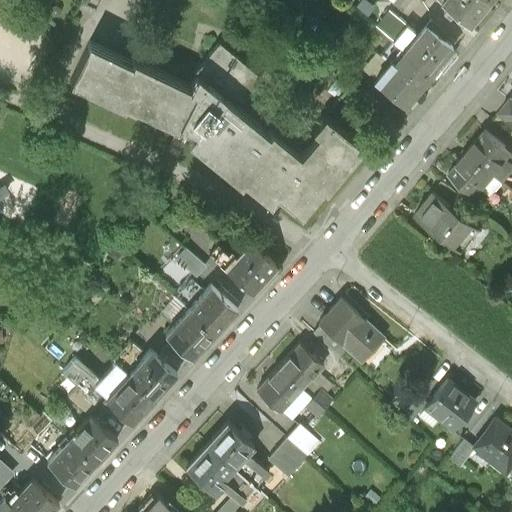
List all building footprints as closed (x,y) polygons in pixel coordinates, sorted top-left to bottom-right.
[(469,25),(490,0),(489,0),(440,0),(469,25)] [(375,26),(393,40),(430,71),(452,45),(442,37),(447,32),(431,19),(418,35),(389,11),(375,26)] [(196,74),(189,87),(134,60),(131,64),(90,43),(87,49),(86,48),(70,81),(124,108),(126,105),(178,130),(182,124),(188,127),(196,131),(189,140),(240,184),(243,181),(269,203),(273,198),(275,199),(278,195),(301,215),(324,188),(326,190),(363,147),(324,114),(312,128),(318,134),(301,154),(271,130),(268,133),(229,99),(233,94),(242,101),(262,77),(219,40),(205,56),(206,58),(194,73),(196,74)] [(403,103),(430,71),(393,40),(381,54),(388,61),(374,78),(403,103)] [(327,95),(334,95),(340,94),(343,88),(342,82),(337,78),(331,77),(326,79),(323,84),(324,90),(327,95)] [(511,97),(500,109),(511,118),(511,97)] [(511,134),(511,118),(500,109),(492,118),(511,134)] [(485,126),(467,148),(494,170),(507,155),(511,148),(485,126)] [(481,185),(494,170),(467,148),(449,169),(476,192),(481,185)] [(503,178),(511,168),(511,159),(507,155),(494,170),(503,178)] [(494,170),(481,185),(487,190),(495,188),(503,178),(494,170)] [(463,196),(441,178),(434,187),(456,205),(463,196)] [(434,187),(414,211),(458,246),(477,222),(456,205),(434,187)] [(235,253),(224,266),(251,291),(276,263),(249,238),(235,253)] [(209,253),(224,266),(235,253),(231,249),(228,253),(217,244),(209,253)] [(185,247),(176,258),(195,275),(205,265),(185,247)] [(175,297),(186,308),(203,289),(191,278),(175,297)] [(203,289),(186,308),(213,332),(237,307),(209,282),(203,289)] [(191,357),(213,332),(186,308),(175,297),(161,311),(174,322),(164,332),(191,357)] [(339,300),(316,325),(318,327),(345,351),(359,364),(382,338),(339,300)] [(338,359),(345,351),(318,327),(311,334),(338,359)] [(52,334),(46,328),(35,339),(42,345),(52,334)] [(300,345),(278,368),(302,389),(318,372),(323,366),(316,360),(321,355),(311,346),(307,351),(300,345)] [(151,349),(128,374),(154,397),(177,372),(151,349)] [(61,373),(76,386),(94,402),(103,393),(94,385),(99,379),(75,358),(61,373)] [(103,393),(107,397),(128,374),(115,362),(99,379),(94,385),(103,393)] [(282,411),(302,389),(278,368),(256,392),(262,398),(258,402),(268,411),(272,407),(279,414),(282,411)] [(334,386),(318,372),(302,389),(311,398),(318,391),(324,396),(334,386)] [(132,421),(154,397),(128,374),(107,397),(106,398),(132,421)] [(421,406),(450,430),(473,402),(444,378),(424,402),(421,406)] [(86,411),(94,402),(76,386),(68,394),(86,411)] [(303,407),(311,398),(302,389),(282,411),(291,420),(303,407)] [(318,391),(311,398),(323,409),(330,402),(324,396),(318,391)] [(406,398),(398,391),(389,402),(398,409),(406,398)] [(409,421),(421,406),(424,402),(415,395),(400,413),(409,421)] [(315,418),(323,409),(311,398),(303,407),(315,418)] [(89,414),(68,438),(95,462),(116,438),(89,414)] [(511,466),(511,431),(495,418),(472,447),(473,448),(506,474),(511,466)] [(226,422),(206,445),(254,489),(268,474),(246,454),(252,447),(226,422)] [(298,426),(285,440),(306,458),(318,444),(298,426)] [(46,428),(32,442),(45,455),(59,441),(46,428)] [(73,486),(95,462),(68,438),(46,461),(73,486)] [(287,479),(306,458),(285,440),(267,460),(287,479)] [(458,467),(473,448),(472,447),(462,440),(447,459),(458,467)] [(239,505),(254,489),(206,445),(184,468),(214,495),(221,488),(232,498),(239,505)] [(0,489),(14,474),(0,461),(0,489)] [(31,478),(9,503),(19,511),(49,511),(58,502),(31,478)] [(0,511),(19,511),(9,503),(4,498),(0,502),(0,511)] [(173,511),(157,498),(144,511),(173,511)] [(232,498),(219,511),(234,511),(239,505),(232,498)] [(355,511),(358,506),(352,501),(345,511),(355,511)]
